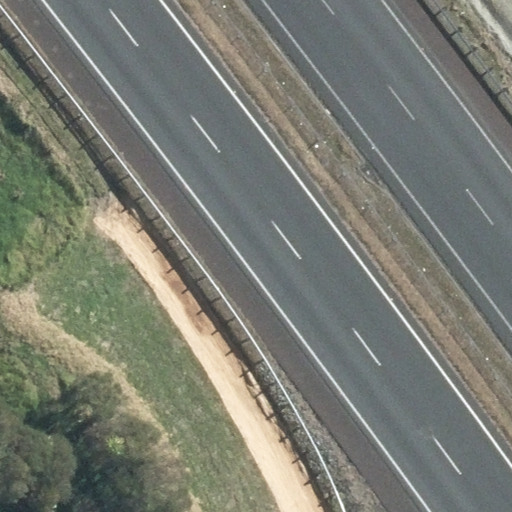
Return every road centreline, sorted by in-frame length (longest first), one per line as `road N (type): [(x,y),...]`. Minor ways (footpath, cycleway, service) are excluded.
road 1 (motorway): [(503,511),(103,0)]
road 2 (motorway): [(347,511),(0,121)]
road 3 (motorway): [(322,0),(511,251)]
